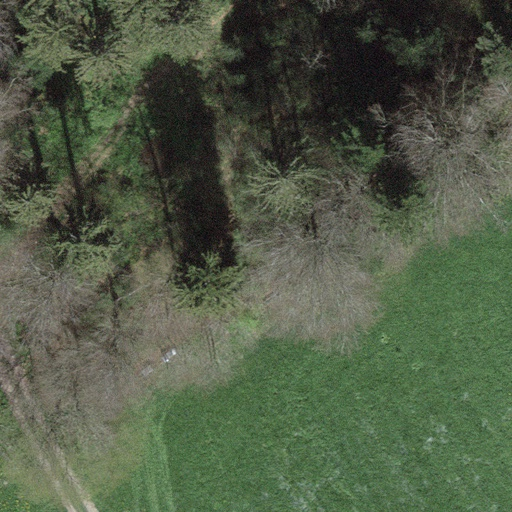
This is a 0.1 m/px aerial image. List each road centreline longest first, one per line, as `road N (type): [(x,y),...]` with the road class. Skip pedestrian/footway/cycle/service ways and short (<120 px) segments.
road 1 (track): [(0,278),(256,0)]
road 2 (track): [(0,342),(105,511)]
